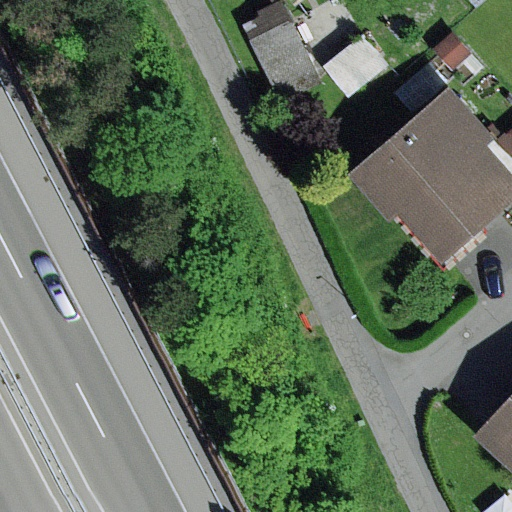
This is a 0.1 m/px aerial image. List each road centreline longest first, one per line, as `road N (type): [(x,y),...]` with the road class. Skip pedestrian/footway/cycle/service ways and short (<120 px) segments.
road 1 (residential): [(467,511),(195,0)]
road 2 (motorway): [(138,511),(0,243)]
